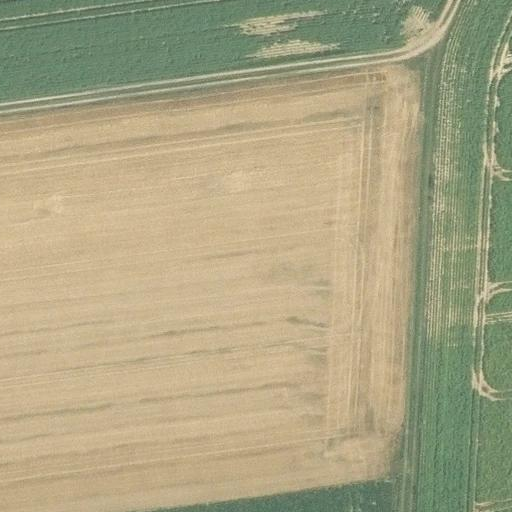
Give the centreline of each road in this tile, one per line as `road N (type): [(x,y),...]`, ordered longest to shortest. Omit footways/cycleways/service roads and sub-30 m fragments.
road 1 (track): [(453,0),(429,52),(0,113)]
road 2 (track): [(406,511),(429,52)]
